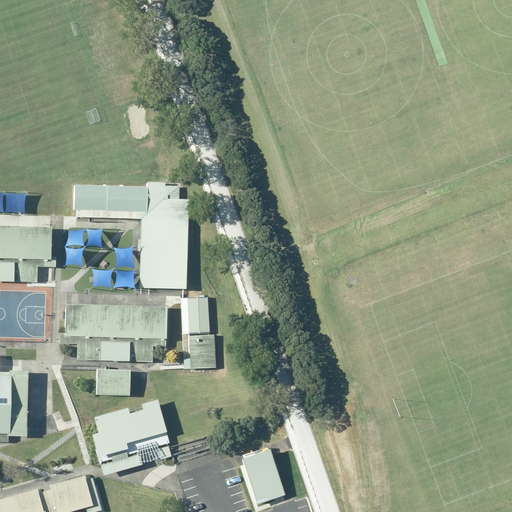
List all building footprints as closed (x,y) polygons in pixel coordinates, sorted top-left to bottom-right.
[(185,259),(186,202),(177,202),(178,188),(164,188),(164,184),(163,184),(146,184),(145,187),(72,185),(71,213),(75,213),(76,213),(141,214),(141,221),(139,290),(184,291),(185,259)] [(19,211),(25,213),(24,208),(25,200),(26,193),(19,194),(11,194),(5,192),(6,199),(6,207),(5,213),(10,211),(19,211)] [(0,283),(36,284),(37,268),(55,269),(55,259),(50,258),(51,230),(0,228),(0,283)] [(70,229),(66,228),(67,232),(68,237),(67,241),(66,246),(70,245),(75,244),(79,245),(84,247),(83,242),(83,238),(84,232),(86,228),(80,229),(75,230),(70,229)] [(90,230),(86,228),(87,232),(87,237),(87,241),(85,246),(89,245),(94,244),(98,245),(104,247),(102,242),(102,238),(103,233),(105,228),(100,230),(95,230),(90,230)] [(69,249),(65,247),(66,251),(67,257),(66,260),(65,265),(69,264),(73,264),(78,264),(83,266),(82,261),(81,257),(82,252),(85,247),(79,249),(74,249),(69,249)] [(119,250),(114,248),(116,252),(116,258),(116,262),(115,266),(119,265),(123,264),(128,265),(133,267),(132,262),(131,258),(132,252),(134,248),(129,250),(123,250),(119,250)] [(97,270),(92,269),(93,273),(94,278),(94,282),(92,287),(96,286),(101,285),(105,286),(110,288),(109,283),(109,279),(110,273),(112,269),(106,271),(101,271),(97,270)] [(120,271),(116,270),(117,274),(117,279),(117,283),(115,288),(120,287),(124,286),(128,287),(134,289),(133,284),(132,280),(133,274),(135,270),(130,272),(125,272),(120,271)] [(188,299),(189,332),(209,332),(208,298),(188,299)] [(58,334),(58,345),(59,345),(77,346),(77,359),(77,361),(151,363),(152,348),(165,348),(167,309),(64,305),(63,335),(58,334)] [(214,368),(212,336),(187,337),(188,359),(182,359),(182,360),(182,366),(182,369),(182,370),(191,370),(214,368)] [(96,372),(95,397),(128,398),(129,375),(129,372),(96,371),(96,372)] [(0,443),(8,444),(8,438),(26,439),(27,374),(5,373),(5,374),(0,373),(0,443)] [(97,462),(97,464),(110,460),(126,456),(166,444),(168,444),(156,400),(138,405),(140,409),(140,411),(127,415),(126,413),(125,409),(91,419),(93,424),(96,434),(89,436),(97,462)] [(126,456),(110,460),(110,462),(98,466),(102,477),(170,457),(167,446),(126,458),(126,456)] [(271,458),(269,451),(239,460),(241,467),(254,506),(283,496),(271,458)] [(0,511),(71,511),(84,508),(85,511),(96,511),(101,511),(92,478),(84,480),(83,476),(47,487),(48,491),(37,494),(36,490),(0,499),(0,511)]
